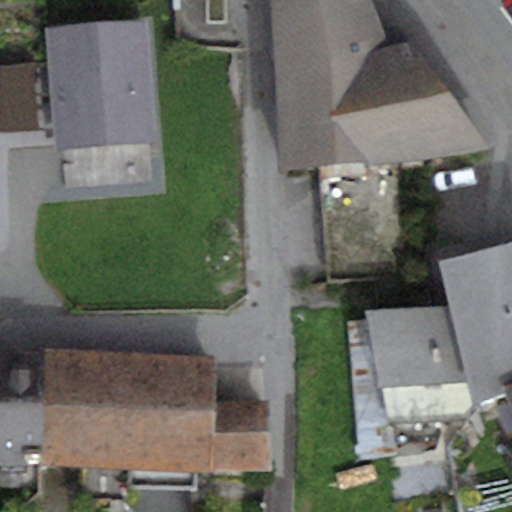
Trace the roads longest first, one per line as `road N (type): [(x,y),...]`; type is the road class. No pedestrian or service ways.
road 1 (residential): [(270,339),(254,0)]
road 2 (residential): [(0,337),(270,339)]
road 3 (residential): [(267,511),(270,339)]
